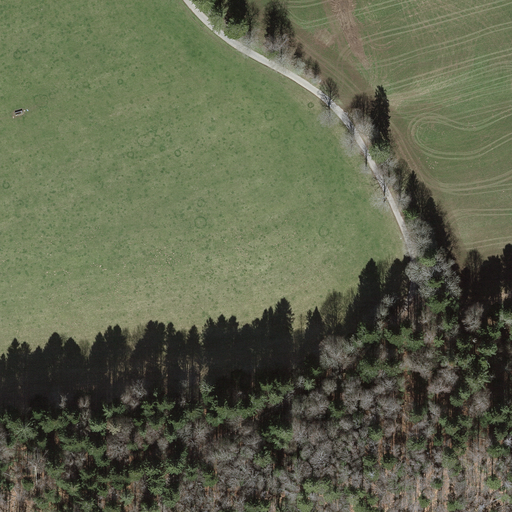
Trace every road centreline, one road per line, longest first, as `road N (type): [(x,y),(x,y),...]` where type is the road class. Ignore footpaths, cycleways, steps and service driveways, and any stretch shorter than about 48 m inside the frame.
road 1 (track): [(187,0),(224,36),(329,101),(359,135),(410,247),(415,286),(408,304)]
road 2 (track): [(408,304),(331,374),(174,471),(159,496),(161,511)]
